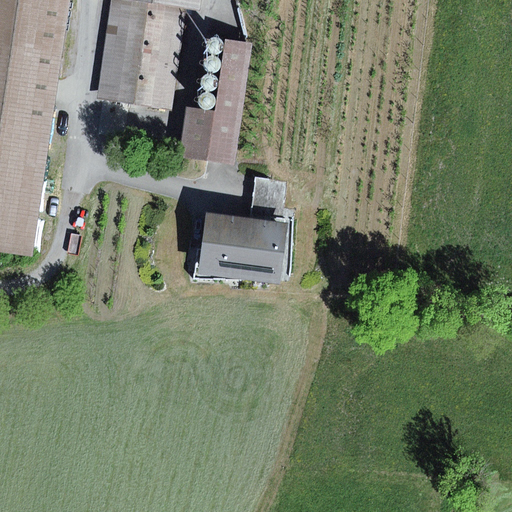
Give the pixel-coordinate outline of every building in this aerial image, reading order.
[(70,0),(0,0),(0,250),(33,255),(70,0)] [(204,0),(110,0),(95,99),(173,111),(188,10),(203,12),(204,0)] [(212,54),(214,56),(217,56),(220,55),(223,54),(225,51),(226,49),(226,46),(225,43),(223,41),(221,39),(218,38),(215,38),(213,39),(211,41),(209,43),(208,46),(208,49),(210,52),(212,54)] [(218,114),(187,110),(180,155),(236,162),(253,44),(228,41),(218,114)] [(209,73),(211,74),(214,75),(217,74),(220,72),(222,70),(222,67),(223,65),(222,62),(220,60),(218,58),(215,57),(212,57),(210,58),(208,60),(206,62),(205,65),(205,68),(207,71),(209,73)] [(206,92),(209,93),(212,93),(215,93),(218,91),(219,89),(220,86),(220,83),(219,81),(218,78),(216,77),(213,76),(210,76),(207,77),(205,78),(203,81),(203,84),(203,87),(204,90),(206,92)] [(204,110),(206,111),(209,111),(212,111),(215,109),(216,107),(217,104),(217,101),(217,99),(215,97),(213,95),(210,94),(207,94),(205,95),(202,97),(201,99),(200,102),(200,105),(201,108),(204,110)] [(287,181),(256,177),(252,214),(283,218),(287,181)] [(289,225),(208,214),(200,274),(281,285),(289,225)]
